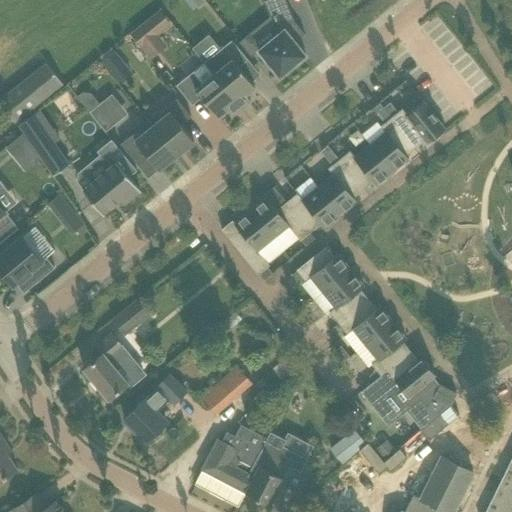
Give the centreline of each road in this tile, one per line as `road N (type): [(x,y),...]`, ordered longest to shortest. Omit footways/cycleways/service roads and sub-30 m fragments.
road 1 (residential): [(184,196),(431,0)]
road 2 (residential): [(344,396),(184,196)]
road 3 (tertiary): [(180,511),(86,461),(0,347)]
road 4 (residential): [(0,343),(184,196)]
